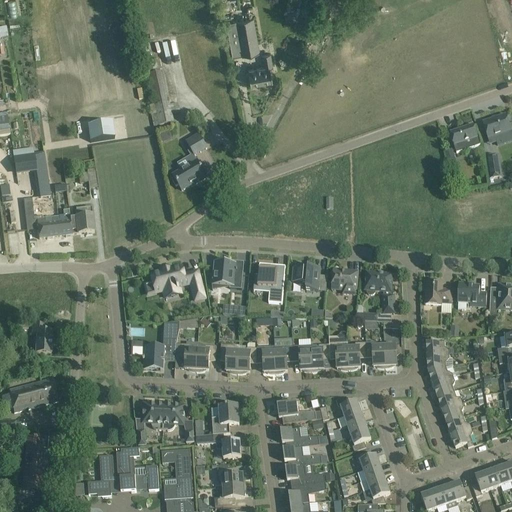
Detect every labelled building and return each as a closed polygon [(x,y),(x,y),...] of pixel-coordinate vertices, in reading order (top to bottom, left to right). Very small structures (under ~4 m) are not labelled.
[(253,19),(235,22),(226,23),(232,58),(259,53),(253,19)] [(7,27),(0,28),(0,38),(8,37),(7,27)] [(149,49),(147,42),(139,44),(141,50),(149,49)] [(150,53),(142,54),(145,76),(149,76),(154,105),(150,106),(154,127),(175,123),(173,114),(180,113),(179,103),(170,105),(164,72),(154,74),(150,53)] [(272,81),(269,68),(272,68),(270,54),(261,56),(263,66),(248,69),(248,73),(246,73),(248,85),(250,84),(251,85),(272,81)] [(511,133),(506,116),(483,123),(489,141),(511,133)] [(193,124),(197,132),(204,129),(200,121),(193,124)] [(115,139),(112,123),(88,127),(91,143),(115,139)] [(2,131),(0,131),(0,136),(10,135),(8,126),(1,127),(2,131)] [(462,131),(450,134),(454,144),(457,154),(466,151),(471,149),(481,146),(477,136),(474,127),(462,131)] [(187,143),(195,157),(207,150),(199,136),(187,143)] [(33,149),(13,151),(14,155),(14,157),(16,175),(36,172),(40,199),(50,198),(44,158),(44,153),(33,155),(33,149)] [(452,150),(445,152),(447,160),(455,158),(452,150)] [(502,178),(499,156),(486,158),(490,180),(502,178)] [(179,186),(182,192),(196,184),(196,185),(207,178),(198,162),(173,176),(174,179),(172,180),(176,187),(179,186)] [(87,175),(79,176),(80,185),(88,184),(89,189),(98,188),(95,171),(87,172),(87,175)] [(30,201),(23,202),(26,224),(33,223),(30,201)] [(70,217),(64,218),(67,237),(94,234),(91,209),(76,210),(77,219),(70,220),(70,217)] [(64,218),(37,221),(39,240),(67,237),(64,218)] [(8,233),(9,254),(18,254),(17,232),(8,233)] [(214,263),(212,286),(230,288),(230,289),(230,290),(242,291),(244,273),(236,272),(237,263),(233,262),(231,262),(231,264),(214,263)] [(282,305),(285,276),(277,275),(278,270),(279,269),(273,269),(273,267),(274,267),(260,265),(259,277),(256,276),(255,276),(253,294),(254,294),(255,289),(273,291),(272,304),(269,304),(282,305)] [(320,278),(320,277),(320,269),(308,268),(308,269),(304,268),(304,270),(294,270),(293,284),(303,284),(307,285),(306,291),(326,293),(326,291),(327,279),(320,278)] [(154,284),(146,286),(148,296),(164,292),(177,289),(178,290),(180,290),(179,288),(191,285),(193,295),(195,302),(205,300),(203,292),(198,273),(185,276),(183,269),(152,277),(154,284)] [(334,271),(333,281),(332,291),(343,292),(343,295),(357,297),(359,273),(334,271)] [(382,297),(382,315),(395,315),(394,298),(391,298),(393,276),(367,274),(365,292),(366,292),(367,294),(369,296),(371,297),(374,296),(375,294),(376,293),(384,294),(384,296),(382,297)] [(452,306),(453,291),(443,291),(443,286),(438,286),(438,284),(425,283),(424,292),(426,292),(426,301),(433,302),(433,307),(442,307),(442,305),(452,306)] [(486,309),(487,294),(480,294),(480,288),(469,287),(469,285),(459,285),(458,305),(471,305),(471,308),(486,309)] [(490,301),(490,311),(490,317),(499,318),(499,311),(511,311),(511,287),(499,287),(499,301),(490,301)] [(224,307),(223,316),(245,318),(246,309),(224,307)] [(325,320),(333,321),(333,316),(330,316),(330,312),(326,312),(325,320)] [(378,324),(378,315),(357,314),(357,318),(356,322),(365,323),(370,323),(378,324)] [(204,319),(200,323),(207,329),(211,325),(204,319)] [(176,358),(176,347),(180,331),(180,323),(165,325),(163,348),(145,347),(144,359),(143,361),(144,361),(144,371),(164,372),(164,363),(165,363),(165,357),(176,358)] [(37,336),(36,344),(36,354),(51,355),(52,332),(45,331),(45,325),(33,325),(32,336),(37,336)] [(450,338),(459,338),(460,327),(451,327),(450,338)] [(511,355),(511,337),(500,339),(502,350),(498,350),(499,358),(502,357),(507,357),(511,355)] [(318,351),(312,352),(313,374),(314,374),(316,374),(318,373),(319,373),(321,372),(321,371),(324,371),(324,360),(325,359),(330,358),(329,338),(329,346),(319,347),(318,348),(318,351)] [(337,338),(329,338),(330,358),(335,358),(337,359),(337,370),(341,370),(341,371),(343,372),(345,372),(347,372),(349,372),(348,344),(340,345),(340,340),(337,338)] [(427,343),(428,358),(449,357),(449,352),(446,349),(445,349),(445,342),(427,343)] [(386,370),(385,348),(384,348),(384,345),(378,345),(376,343),(366,344),(367,356),(372,356),(373,357),(374,368),(377,368),(378,369),(380,370),(382,370),(384,370),(386,370)] [(197,374),(198,351),(198,344),(187,344),(186,346),(180,346),(179,358),(185,358),(186,360),(185,371),(189,371),(189,372),(191,373),(193,373),(195,374),(197,374)] [(348,344),(349,372),(351,372),(353,372),(355,371),(357,370),(357,369),(361,369),(360,358),(362,357),(367,356),(366,344),(356,344),(355,346),(348,346),(348,344)] [(239,354),(238,376),(240,376),(242,376),(244,375),(246,375),(246,374),(250,374),(251,363),(252,362),(257,362),(257,350),(255,349),(255,345),(249,345),(248,346),(248,349),(246,350),(246,354),(239,354)] [(236,376),(238,376),(239,354),(233,353),(233,348),(232,346),(221,346),(221,360),(226,360),(227,362),(226,373),(230,373),(230,374),(232,375),(234,375),(236,376)] [(198,351),(197,374),(199,374),(201,374),(203,373),(205,373),(205,372),(209,372),(209,361),(211,360),(216,360),(217,348),(205,347),(205,352),(198,351)] [(311,347),(293,348),(294,360),(299,360),(300,361),(301,372),(304,372),(304,373),(306,374),(308,374),(309,374),(311,374),(313,374),(312,352),(311,347)] [(389,348),(385,348),(386,370),(388,370),(390,370),(392,369),(394,368),(397,367),(397,356),(398,355),(400,355),(399,347),(389,348)] [(282,353),(275,353),(276,376),(278,376),(280,375),(282,375),(284,374),(284,373),(288,373),(287,362),(289,360),(294,360),(293,348),(283,348),(281,350),(282,353)] [(257,350),(257,362),(262,362),(264,363),(264,374),(268,374),(268,375),(270,375),(272,376),(274,376),(276,376),(275,353),(275,349),(257,350)] [(6,354),(7,374),(23,373),(22,353),(6,354)] [(511,355),(507,357),(502,357),(499,358),(500,366),(505,365),(507,375),(511,374),(511,373),(511,355)] [(449,357),(428,358),(428,372),(446,369),(452,367),(453,367),(452,360),(449,360),(449,357)] [(428,372),(433,385),(453,378),(452,375),(449,373),(448,374),(446,369),(428,372)] [(433,385),(438,398),(454,392),(453,387),(454,387),(455,383),(453,378),(433,385)] [(51,380),(23,388),(28,410),(28,411),(57,403),(51,380)] [(10,395),(1,397),(5,412),(13,411),(14,414),(23,412),(22,411),(28,410),(23,388),(9,392),(10,395)] [(438,398),(442,411),(462,404),(461,400),(458,399),(457,399),(454,392),(438,398)] [(341,408),(344,418),(361,412),(357,402),(341,408)] [(442,411),(447,424),(464,418),(462,412),(463,412),(464,409),(462,404),(442,411)] [(164,417),(165,406),(159,406),(158,408),(155,408),(154,406),(144,405),(143,424),(151,425),(152,427),(152,428),(153,430),(155,431),(156,432),(158,432),(164,432),(164,417)] [(317,422),(316,413),(314,413),(298,414),(297,405),(278,407),(279,416),(282,416),(283,426),(317,422)] [(170,407),(165,406),(164,417),(164,432),(169,433),(170,432),(172,432),(173,431),(174,430),(175,428),(176,426),(184,426),(185,407),(175,407),(174,409),(171,409),(170,407)] [(219,419),(217,419),(216,420),(214,421),(214,422),(213,423),(213,424),(213,425),(213,426),(213,437),(230,435),(230,426),(239,426),(238,407),(220,408),(220,419),(219,419)] [(321,412),(323,421),(323,422),(329,421),(326,409),(320,410),(321,412)] [(344,418),(348,428),(364,422),(361,412),(344,418)] [(447,424),(451,437),(472,430),(470,426),(467,424),(466,424),(464,418),(447,424)] [(324,429),(322,421),(313,424),(314,431),(324,429)] [(0,432),(15,432),(15,422),(0,422),(0,432)] [(348,428),(351,437),(368,431),(364,422),(348,428)] [(498,439),(496,423),(490,424),(492,441),(498,439)] [(320,447),(319,439),(302,439),(300,430),(281,432),(282,441),(285,441),(287,451),(284,451),(303,449),(320,447)] [(472,430),(451,437),(456,450),(467,446),(468,450),(474,448),(471,438),(472,437),(473,434),(472,430)] [(145,431),(137,432),(139,447),(139,448),(147,447),(145,431)] [(368,431),(351,437),(354,447),(352,448),(355,454),(366,450),(365,444),(371,441),(368,431)] [(186,432),(186,444),(194,444),(194,432),(186,432)] [(328,444),(327,436),(320,437),(322,445),(328,444)] [(40,437),(26,438),(24,467),(32,468),(31,474),(24,474),(23,488),(44,489),(43,495),(44,495),(48,450),(47,450),(47,451),(39,450),(40,438),(40,437)] [(197,438),(198,446),(214,445),(213,437),(197,438)] [(241,443),(231,444),(217,444),(217,452),(225,451),(226,460),(242,459),(241,443)] [(303,449),(284,451),(285,460),(288,460),(289,469),(323,466),(322,457),(304,458),(303,449)] [(147,478),(135,478),(134,459),(140,459),(139,450),(121,451),(121,455),(117,455),(118,477),(119,485),(119,491),(120,491),(119,480),(130,479),(131,494),(137,493),(137,492),(149,491),(149,493),(159,492),(158,468),(146,469),(147,478)] [(185,505),(185,511),(194,511),(194,504),(192,504),(191,501),(194,500),(190,451),(162,453),(163,465),(164,465),(164,464),(177,463),(179,489),(167,489),(166,489),(166,502),(176,502),(176,507),(182,507),(182,506),(185,505)] [(360,463),(363,472),(380,466),(377,456),(370,459),(368,453),(356,457),(358,463),(360,463)] [(119,485),(118,477),(114,477),(113,457),(100,458),(102,484),(88,484),(89,497),(104,496),(104,499),(112,498),(111,486),(119,485)] [(363,472),(367,482),(383,476),(380,466),(363,472)] [(327,484),(326,476),(307,477),(306,468),(286,470),(287,479),(290,478),(292,488),(327,484)] [(505,468),(495,471),(500,488),(510,484),(505,468)] [(223,482),(224,489),(246,487),(246,485),(246,483),(245,481),(244,479),(243,479),(243,476),(232,477),(230,475),(230,470),(218,471),(218,481),(220,483),(223,482)] [(495,471),(485,474),(491,491),(500,488),(495,471)] [(491,491),(485,474),(476,478),(478,485),(472,487),(476,499),(482,496),(481,494),(491,491)] [(367,482),(370,492),(387,486),(383,476),(367,482)] [(461,483),(451,487),(457,503),(466,500),(467,502),(473,500),(469,488),(463,490),(461,483)] [(311,505),(310,496),(327,492),(327,484),(292,488),(293,499),(290,499),(291,508),(311,505)] [(373,506),(374,506),(386,505),(383,498),(390,495),(387,486),(370,492),(374,501),(371,502),(373,506)] [(246,487),(224,489),(224,496),(221,496),(220,497),(220,500),(215,500),(215,508),(233,507),(232,502),(233,500),(245,499),(244,496),(245,496),(246,494),(246,492),(246,490),(246,487)] [(451,487),(441,490),(447,507),(448,511),(458,508),(457,503),(451,487)] [(441,490),(431,493),(437,510),(447,507),(441,490)] [(431,511),(437,510),(431,493),(421,497),(426,511),(431,511)]
